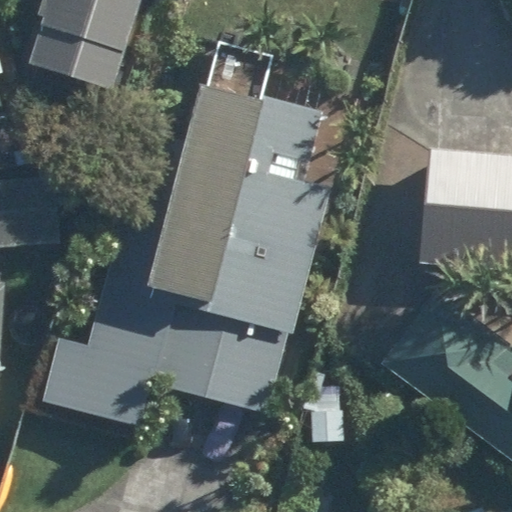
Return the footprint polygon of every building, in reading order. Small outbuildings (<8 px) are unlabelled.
[(106,98),(135,0),(36,0),(15,71),(106,98)] [(173,93),(142,207),(117,200),(76,351),(47,344),(29,411),(133,440),(146,395),(258,426),(322,190),(301,184),(318,119),(257,102),(269,59),(204,41),(189,97),(173,93)] [(511,161),(413,155),(405,276),(511,282),(511,161)] [(51,180),(0,183),(0,256),(56,253),(51,180)] [(511,350),(428,290),(370,370),(511,472),(511,350)] [(407,429),(381,397),(345,426),(371,458),(407,429)]
